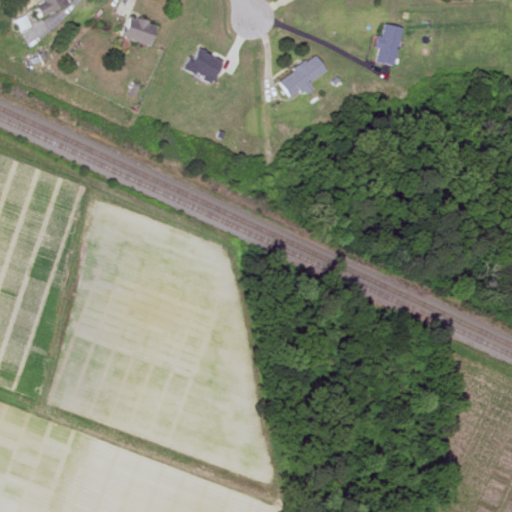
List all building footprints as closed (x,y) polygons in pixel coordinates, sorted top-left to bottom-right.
[(39,0),(40,1),(32,5),(38,17),(64,4),(61,0),(39,0)] [(119,37),(147,45),(153,23),(124,16),(119,37)] [(390,65),(398,27),(380,23),(372,62),(390,65)] [(193,45),(180,68),(191,75),(193,71),(200,75),(198,79),(207,83),(220,59),(193,45)] [(323,73),(312,55),(274,80),(286,98),(323,73)]
